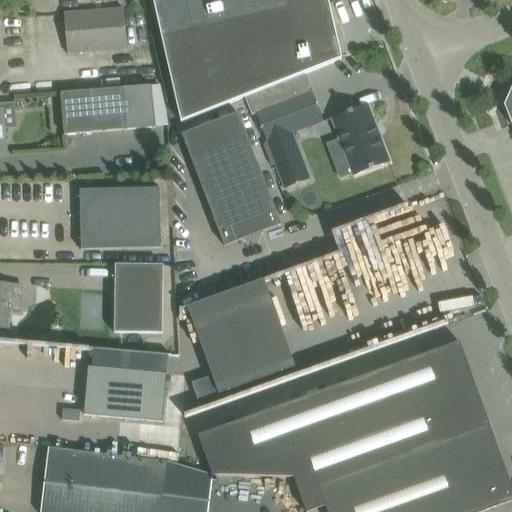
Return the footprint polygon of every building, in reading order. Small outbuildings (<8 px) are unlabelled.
[(152,0),(162,37),(181,117),(340,55),(327,0),(152,0)] [(124,9),(64,14),(67,54),(127,49),(124,9)] [(150,86),(123,89),(61,94),(64,136),(154,128),(150,86)] [(312,91),(256,113),(267,143),(285,190),(311,179),(293,133),(323,121),(312,91)] [(368,104),(331,118),(353,176),(390,162),(368,104)] [(225,247),(281,225),(238,113),(182,135),(225,247)] [(81,250),(101,250),(121,249),(121,250),(161,249),(160,189),(120,190),(120,189),(80,190),(81,250)] [(162,334),(163,266),(115,266),(114,333),(162,334)] [(0,283),(0,328),(8,329),(9,313),(10,284),(0,283)] [(295,367),(271,299),(194,327),(212,376),(192,383),(198,402),(295,367)] [(460,342),(198,436),(212,476),(294,478),(306,511),(308,511),(302,494),(319,488),(327,511),(483,511),(499,506),(499,504),(499,475),(506,472),(489,425),(488,421),(479,423),(469,394),(475,392),(458,346),(461,346),(460,342)] [(88,368),(84,416),(163,423),(167,375),(88,368)] [(63,409),(62,420),(79,421),(80,410),(63,409)] [(48,448),(40,511),(161,511),(167,463),(48,448)]
